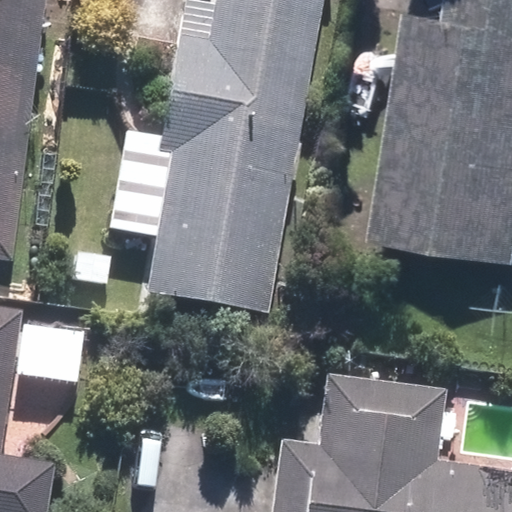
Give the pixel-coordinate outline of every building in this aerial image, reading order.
[(0,0),(0,255),(11,257),(42,0),(0,0)] [(329,0),(212,0),(205,38),(181,34),(160,146),(172,149),(145,292),(270,316),(329,0)] [(418,7),(384,233),(511,251),(511,0),(463,0),(461,13),(418,7)] [(0,511),(46,511),(55,459),(0,450),(23,312),(0,308),(0,511)] [(277,435),(267,511),(511,511),(511,463),(435,454),(443,386),(326,372),(317,440),(277,435)]
